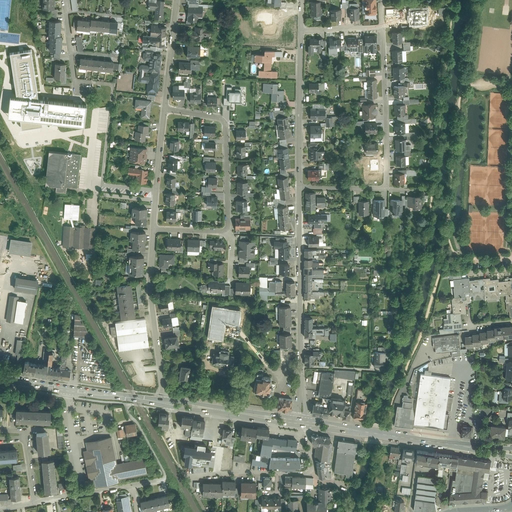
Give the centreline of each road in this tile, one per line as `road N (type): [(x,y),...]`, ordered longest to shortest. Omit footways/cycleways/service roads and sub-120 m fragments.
road 1 (residential): [(300,421),(301,187)]
road 2 (residential): [(186,475),(308,474),(309,422)]
road 3 (residential): [(230,233),(227,123),(165,109)]
road 4 (residential): [(165,402),(153,229)]
road 5 (primary): [(309,422),(480,449)]
road 6 (primary): [(0,377),(165,402)]
road 7 (residential): [(381,27),(387,189)]
road 8 (residential): [(301,187),(302,31)]
road 9 (primary): [(165,402),(300,421)]
road 10 (residential): [(153,229),(165,109)]
